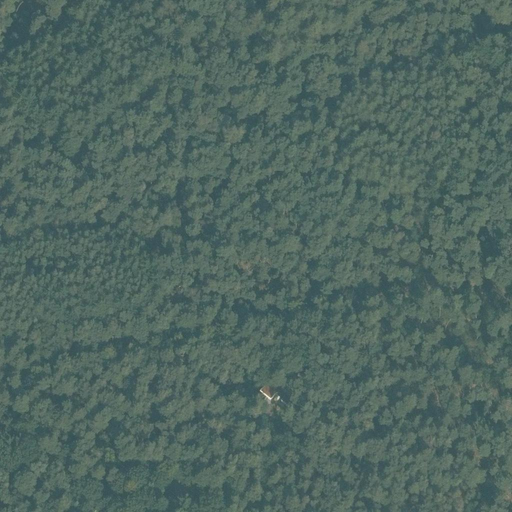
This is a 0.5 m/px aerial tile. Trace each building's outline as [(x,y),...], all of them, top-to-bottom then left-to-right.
[(255,399),(261,404),(265,399),(270,402),(275,396),(271,393),(272,392),(265,386),(255,399)] [(285,397),(280,402),(287,407),(291,402),(285,397)] [(302,398),(295,407),(299,411),(307,402),(302,398)] [(167,480),(166,487),(165,499),(179,501),(181,482),(167,480)] [(118,496),(110,506),(117,511),(125,502),(118,496)] [(193,511),(203,511),(206,503),(195,500),(191,511),(193,511)] [(78,511),(94,511),(95,511),(82,502),(76,511),(78,511)]
